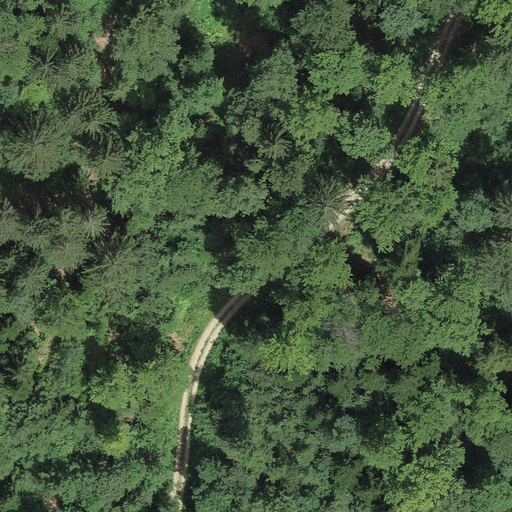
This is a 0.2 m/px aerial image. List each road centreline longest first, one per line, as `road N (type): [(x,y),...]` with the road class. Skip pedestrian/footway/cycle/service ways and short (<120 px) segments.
road 1 (track): [(269,272),(378,173),(464,0)]
road 2 (track): [(269,272),(369,243),(511,136)]
road 3 (track): [(176,511),(203,362),(222,313),(269,272)]
